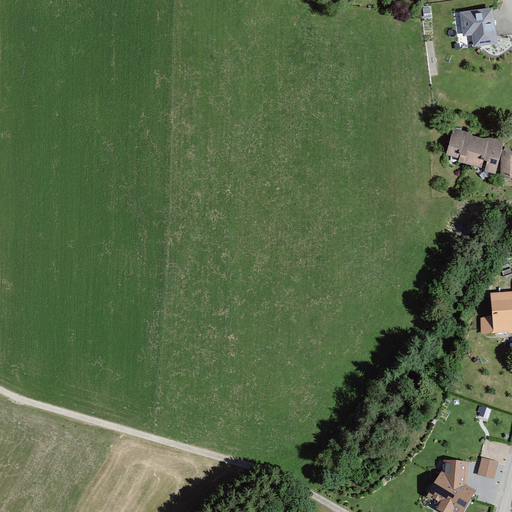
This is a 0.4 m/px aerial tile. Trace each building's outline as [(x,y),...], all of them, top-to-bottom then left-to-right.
[(491,9),(462,14),(465,33),(473,32),(475,45),(496,42),(491,9)] [(468,135),(453,132),(446,159),(460,163),(459,166),(481,173),(486,175),(496,179),(505,141),(485,144),(467,141),(468,135)] [(479,334),(511,333),(511,293),(492,295),(494,317),(479,321),(479,334)] [(491,409),(482,406),(482,407),(480,406),(478,411),(480,412),(479,416),(488,419),(491,409)] [(498,462),(482,457),(477,474),(493,479),(498,462)] [(468,462),(443,460),(442,470),(428,496),(439,503),(436,509),(440,511),(453,511),(463,511),(476,490),(467,484),(468,462)]
